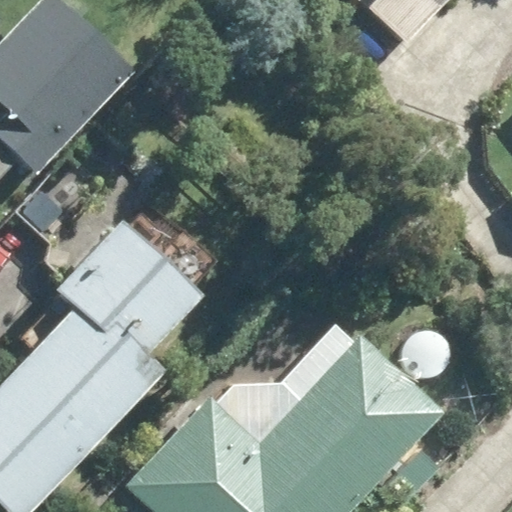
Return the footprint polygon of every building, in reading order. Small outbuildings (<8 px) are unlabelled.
[(123,79),(44,0),(32,0),(0,32),(0,118),(4,122),(0,125),(0,150),(26,176),(123,79)] [(326,0),(331,4),(334,0),(349,0),(352,3),(355,0),(357,0),(401,44),(444,0),(326,0)] [(125,23),(112,37),(131,55),(144,41),(125,23)] [(48,291),(67,309),(0,380),(0,507),(5,511),(31,511),(160,374),(141,356),(194,298),(112,221),(48,291)] [(355,338),(254,439),(209,396),(123,484),(151,511),(347,511),(403,455),(419,472),(437,453),(420,436),(438,417),(355,338)]
